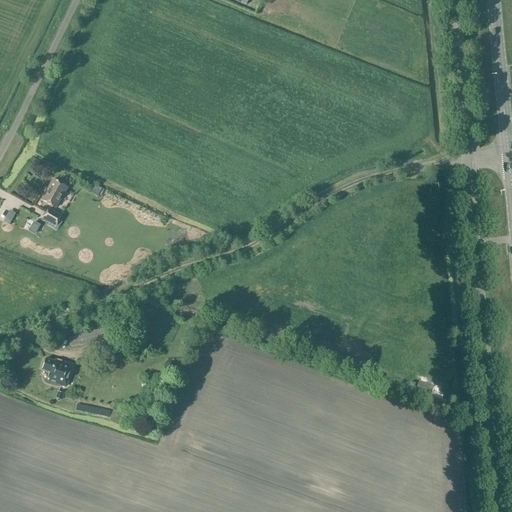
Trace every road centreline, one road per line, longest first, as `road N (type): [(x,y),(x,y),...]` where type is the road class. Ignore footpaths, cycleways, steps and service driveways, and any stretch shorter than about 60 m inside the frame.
road 1 (unclassified): [(499,511),(467,159)]
road 2 (unclassified): [(0,148),(73,0)]
road 3 (tertiary): [(467,159),(452,0)]
road 4 (primary): [(508,155),(493,0)]
